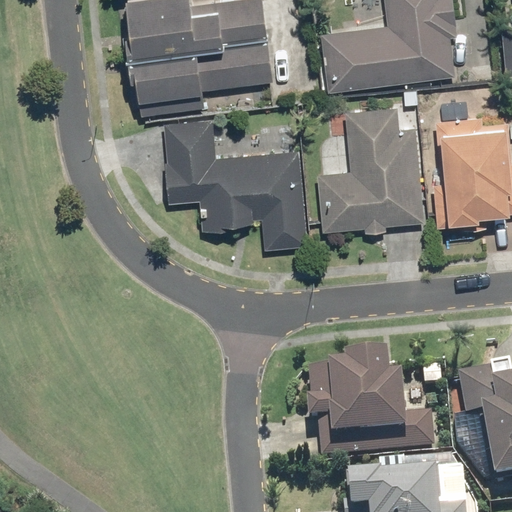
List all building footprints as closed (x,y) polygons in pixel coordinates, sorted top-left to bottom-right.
[(117,37),(120,57),(264,41),(259,0),(228,0),(206,3),(207,11),(183,13),(182,0),(117,0),(122,36),(117,37)] [(318,34),(326,91),(452,75),(447,38),(454,37),(449,0),(382,0),(386,25),(318,34)] [(511,25),(498,26),(502,76),(511,74),(511,0),(511,6),(511,25)] [(136,100),(137,115),(201,107),(199,90),(269,81),(264,43),(121,61),(123,81),(129,81),(132,101),(136,100)] [(314,174),(320,231),(362,227),(362,232),(383,230),(383,225),(421,222),(412,127),(397,129),(394,107),(343,112),(349,171),(314,174)] [(430,183),(434,227),(460,225),(460,230),(484,227),(483,216),(511,213),(511,162),(510,163),(506,121),(480,124),(479,117),(432,121),(438,183),(430,183)] [(305,245),(296,150),(213,157),(210,119),(162,123),(165,162),(162,162),(166,203),(197,200),(200,230),(228,228),(227,225),(249,223),(249,220),(260,219),(262,249),(305,245)] [(316,424),(320,462),(432,451),(429,417),(398,420),(395,383),(383,384),(381,362),(339,366),(339,371),(306,375),(309,404),(303,405),(305,425),(316,424)] [(476,419),(489,488),(511,483),(511,374),(506,375),(505,369),(485,373),(485,375),(455,381),(463,421),(476,419)] [(462,511),(462,508),(432,511),(429,480),(374,485),(374,483),(340,486),(342,511),(462,511)]
